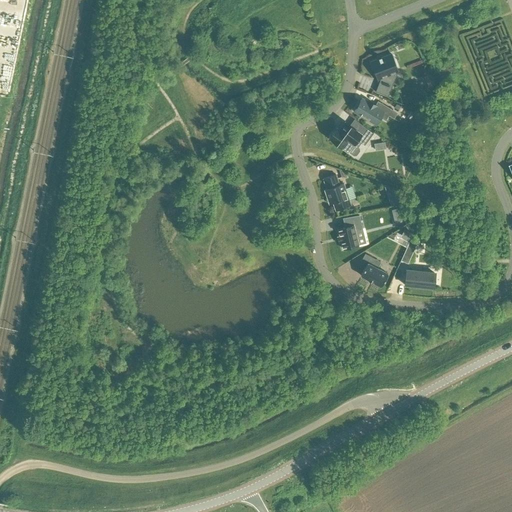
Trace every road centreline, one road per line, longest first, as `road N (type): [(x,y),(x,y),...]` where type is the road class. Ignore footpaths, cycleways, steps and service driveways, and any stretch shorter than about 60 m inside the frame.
road 1 (residential): [(482,303),(371,301),(327,278),(295,135),(341,100),(353,29)]
road 2 (unclassified): [(396,408),(362,399),(249,456),(189,473),(129,479),(35,465),(0,482)]
road 3 (tertiary): [(184,511),(249,489),(396,408)]
road 4 (track): [(237,25),(223,21),(216,32),(236,52),(289,33),(306,37),(316,51)]
road 5 (tertiary): [(396,408),(511,347)]
